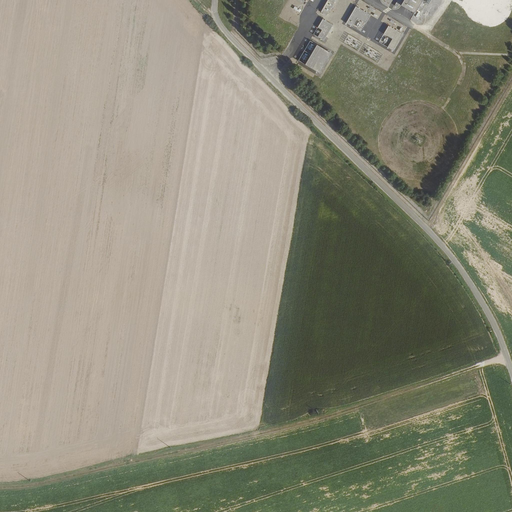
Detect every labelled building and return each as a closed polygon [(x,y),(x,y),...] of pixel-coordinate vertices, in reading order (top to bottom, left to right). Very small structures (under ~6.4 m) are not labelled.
[(332,0),(327,0),(320,12),(326,15),(335,1),(332,0)] [(403,0),(400,5),(415,13),(422,0),(403,0)] [(355,6),(345,23),(352,27),(357,18),(366,23),(370,15),(355,6)] [(321,30),(317,37),(323,40),(333,25),(322,19),(317,27),(321,30)] [(388,25),(383,34),(392,39),(387,47),(393,51),(403,34),(388,25)] [(316,44),(304,64),(319,73),(331,53),(316,44)]
